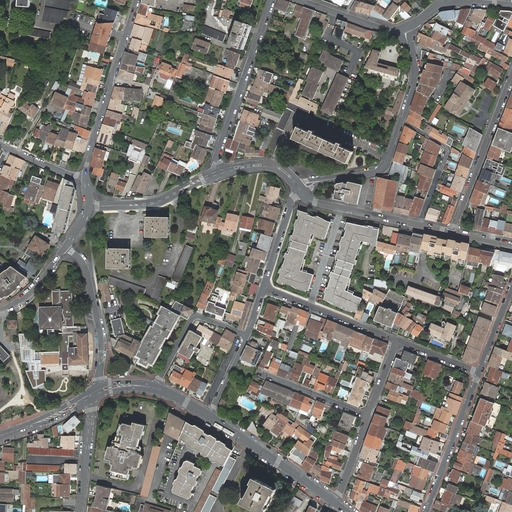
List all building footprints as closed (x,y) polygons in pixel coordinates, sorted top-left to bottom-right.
[(253,0),(239,0),(238,5),(250,9),(253,0)] [(284,0),(278,0),(275,9),(285,12),(289,2),(284,0)] [(388,21),(389,20),(388,19),(380,14),(375,11),(373,10),(375,7),(361,2),(356,1),(350,10),(357,12),(362,14),(363,12),(367,14),(366,15),(386,21),(388,21)] [(404,9),(407,13),(412,8),(405,2),(401,7),(404,9)] [(143,3),(141,3),(138,13),(135,22),(147,25),(148,20),(145,19),(146,16),(148,12),(149,5),(143,3)] [(388,19),(389,20),(399,7),(393,3),(387,11),(376,5),(375,7),(373,10),(375,11),(380,14),(388,19)] [(318,15),(319,12),(298,5),(294,15),(302,18),(295,35),(305,39),(314,13),(318,15)] [(100,24),(114,23),(118,10),(105,6),(100,24)] [(67,18),(68,12),(45,7),(43,21),(63,25),(64,18),(67,18)] [(223,10),(222,15),(229,18),(231,11),(224,8),(223,10)] [(405,20),(411,17),(407,13),(404,9),(399,14),(405,20)] [(457,21),(455,25),(457,26),(459,22),(464,25),(471,9),(460,10),(458,19),(458,20),(457,21)] [(465,26),(462,33),(467,36),(468,36),(471,29),(470,28),(472,23),(470,22),(470,21),(480,25),(487,10),(482,10),(474,9),(472,9),(468,20),(465,26)] [(454,11),(445,12),(446,20),(457,19),(456,22),(457,21),(458,20),(458,19),(460,10),(454,11)] [(159,29),(161,19),(150,16),(151,14),(151,13),(148,12),(146,16),(145,19),(148,20),(147,25),(159,29)] [(509,17),(500,12),(496,19),(495,21),(491,28),(491,29),(493,30),(498,22),(504,26),(509,17)] [(322,13),(318,23),(323,25),(325,21),(327,15),(324,14),(322,13)] [(495,21),(496,19),(489,15),(485,24),(491,28),(495,21)] [(99,23),(94,19),(93,23),(98,25),(96,31),(90,50),(104,54),(109,38),(110,35),(112,29),(114,23),(100,24),(99,23)] [(232,33),(228,44),(243,49),(251,25),(237,20),(234,29),(231,28),(229,32),(232,33)] [(323,25),(319,35),(321,36),(328,22),(325,21),(323,25)] [(470,28),(471,29),(472,30),(474,25),(477,27),(480,25),(470,21),(470,22),(472,23),(470,28)] [(371,40),(372,35),(373,31),(369,30),(367,29),(364,29),(348,23),(346,27),(346,29),(356,32),(355,35),(367,38),(371,40)] [(446,36),(448,37),(450,38),(451,37),(447,35),(449,31),(450,32),(453,33),(454,31),(452,30),(450,29),(446,27),(440,25),(439,25),(437,23),(433,30),(436,31),(443,34),(446,36)] [(130,49),(138,51),(141,42),(142,41),(142,39),(149,41),(150,39),(153,29),(146,26),(146,27),(134,24),(130,37),(133,38),(130,49)] [(346,29),(346,27),(336,24),(333,34),(343,37),(345,31),(346,29)] [(486,30),(483,35),(487,37),(489,32),(491,29),(491,28),(485,24),(484,29),(486,30)] [(203,25),(201,33),(223,42),(226,35),(203,25)] [(28,35),(50,39),(51,32),(29,28),(28,35)] [(471,29),(468,36),(472,38),(473,39),(477,32),(472,30),(471,29)] [(511,37),(511,32),(505,29),(503,33),(508,36),(511,37)] [(432,38),(436,40),(442,44),(441,45),(442,46),(448,37),(446,36),(443,34),(436,31),(432,38)] [(477,32),(473,39),(474,39),(475,40),(480,42),(483,44),(485,39),(487,37),(483,35),(477,32)] [(429,46),(432,48),(436,40),(432,38),(429,37),(427,36),(419,33),(418,36),(422,38),(419,44),(425,47),(426,45),(429,46)] [(503,33),(499,40),(504,43),(507,38),(509,39),(507,46),(504,53),(511,56),(511,39),(510,38),(508,36),(503,33)] [(211,44),(196,39),(193,47),(208,52),(211,44)] [(493,43),(485,39),(483,44),(489,48),(495,51),(499,53),(501,51),(495,48),(499,40),(497,39),(497,41),(494,40),(494,41),(493,43)] [(436,40),(432,48),(445,54),(446,51),(448,52),(449,51),(450,51),(451,50),(450,49),(449,50),(447,49),(445,48),(442,46),(441,45),(442,44),(436,40)] [(450,49),(451,50),(459,54),(467,58),(469,59),(476,62),(476,64),(478,66),(482,60),(477,57),(476,58),(472,55),(462,50),(450,44),(447,49),(449,50),(450,49)] [(489,48),(483,44),(480,49),(487,52),(489,48)] [(301,75),(313,48),(310,47),(307,54),(304,60),(298,74),(301,75)] [(495,51),(489,48),(487,52),(505,62),(507,57),(499,53),(495,51)] [(229,58),(226,67),(234,70),(235,66),(236,67),(241,54),(227,50),(225,56),(229,58)] [(374,50),(365,68),(398,77),(401,69),(378,63),(381,52),(374,50)] [(86,60),(100,62),(102,54),(88,51),(86,60)] [(126,51),(122,63),(125,64),(129,65),(130,64),(136,66),(136,64),(137,60),(134,59),(131,59),(133,54),(126,51)] [(330,54),(323,51),(319,60),(325,63),(324,65),(338,71),(343,60),(330,54)] [(138,60),(145,61),(146,54),(140,52),(138,60)] [(304,60),(307,54),(302,52),(299,58),(304,60)] [(182,62),(181,63),(186,64),(189,55),(188,55),(185,53),(182,62)] [(441,66),(444,66),(446,67),(447,62),(442,60),(437,58),(438,55),(430,53),(427,63),(428,63),(437,65),(441,66)] [(16,59),(8,58),(7,65),(14,67),(16,59)] [(170,76),(175,78),(176,75),(179,70),(176,69),(173,68),(172,65),(163,62),(162,64),(160,65),(161,66),(159,72),(162,73),(170,76)] [(498,77),(503,69),(490,62),(487,68),(488,69),(487,70),(498,77)] [(143,71),(145,67),(137,66),(136,66),(130,64),(129,65),(125,64),(122,63),(120,70),(133,73),(135,74),(136,69),(141,71),(143,71)] [(176,75),(181,77),(185,67),(191,69),(191,66),(186,64),(181,63),(181,64),(179,70),(176,75)] [(417,90),(417,91),(428,97),(429,98),(432,93),(436,88),(440,81),(444,66),(441,66),(437,65),(428,63),(426,70),(424,69),(424,72),(424,73),(424,74),(424,75),(424,76),(423,76),(421,80),(420,84),(417,90)] [(466,63),(463,67),(471,71),(471,70),(474,66),(466,63)] [(82,86),(87,66),(84,65),(79,81),(78,80),(77,84),(82,86)] [(231,79),(234,70),(226,67),(222,65),(220,65),(218,65),(217,66),(217,67),(215,73),(217,74),(231,79)] [(87,66),(82,86),(81,90),(85,91),(87,83),(99,86),(103,70),(87,66)] [(323,71),(312,66),(306,80),(307,81),(317,85),(323,71)] [(457,73),(464,78),(466,79),(468,75),(471,71),(463,67),(461,66),(459,70),(457,73)] [(147,77),(153,79),(156,69),(153,68),(151,74),(148,73),(147,77)] [(274,74),(260,69),(257,79),(267,83),(270,84),(271,84),(274,74)] [(120,70),(118,77),(126,79),(133,81),(135,74),(133,73),(120,70)] [(497,83),(500,79),(488,71),(486,74),(490,76),(489,78),(484,85),(492,91),(497,83)] [(349,78),(338,73),(330,91),(332,92),(323,111),(332,115),(349,78)] [(457,73),(452,81),(457,84),(456,86),(458,87),(454,93),(445,108),(459,116),(464,108),(465,107),(466,105),(467,104),(468,103),(469,101),(475,90),(473,89),(471,88),(468,86),(462,82),(464,78),(457,73)] [(181,77),(176,75),(175,78),(171,91),(177,93),(178,89),(177,89),(178,85),(181,86),(182,81),(180,80),(181,77)] [(231,86),(234,88),(236,88),(237,84),(236,83),(230,81),(214,76),(210,87),(211,88),(223,92),(226,93),(229,84),(231,86)] [(267,83),(257,79),(254,87),(252,93),(262,97),(264,92),(264,91),(267,83)] [(317,85),(307,81),(302,94),(313,99),(318,86),(317,85)] [(71,82),(69,87),(69,88),(73,89),(75,90),(80,92),(81,90),(82,86),(77,84),(71,82)] [(86,91),(89,92),(89,91),(97,93),(99,86),(87,83),(85,91),(86,91)] [(271,84),(270,84),(267,83),(264,91),(264,92),(271,94),(273,88),(277,89),(278,86),(277,86),(274,85),(273,85),(272,84),(271,84)] [(73,89),(69,88),(61,84),(57,92),(69,97),(71,94),(73,89)] [(294,100),(300,88),(296,86),(295,88),(293,91),(289,101),(312,112),(316,105),(300,98),(298,102),(294,100)] [(115,87),(111,98),(117,100),(122,100),(124,100),(125,88),(115,87)] [(125,88),(124,100),(135,101),(135,96),(131,95),(132,88),(125,88)] [(135,96),(135,101),(141,102),(142,89),(132,88),(131,95),(135,96)] [(219,105),(223,92),(211,88),(206,99),(213,102),(212,103),(215,104),(219,105)] [(282,104),(287,106),(289,101),(293,91),(289,90),(287,93),(287,94),(284,93),(281,99),(280,98),(278,102),(282,104)] [(393,114),(398,116),(406,92),(401,90),(394,108),(392,113),(393,114)] [(89,92),(87,98),(95,100),(97,93),(89,91),(89,92)] [(332,92),(330,91),(321,110),(323,111),(332,92)] [(414,101),(410,110),(421,116),(426,101),(428,101),(429,98),(428,97),(417,91),(414,101)] [(58,106),(64,108),(68,100),(68,99),(69,98),(57,92),(52,103),(58,106)] [(247,102),(258,106),(261,97),(250,93),(247,102)] [(86,97),(86,99),(84,98),(73,95),(71,94),(69,97),(69,98),(68,99),(68,100),(77,103),(93,108),(95,100),(87,98),(86,97)] [(152,105),(161,108),(164,98),(156,95),(152,105)] [(2,108),(1,110),(7,113),(8,112),(9,110),(12,105),(13,106),(15,102),(13,101),(12,100),(13,98),(9,96),(8,98),(7,98),(5,102),(2,108)] [(111,98),(108,110),(118,113),(121,114),(122,111),(119,110),(121,103),(122,100),(117,100),(111,98)] [(19,108),(26,113),(31,107),(28,104),(29,102),(26,100),(19,108)] [(77,103),(68,100),(64,108),(69,110),(75,112),(77,107),(83,109),(82,114),(90,116),(93,108),(77,103)] [(274,150),(275,151),(293,111),(324,125),(327,119),(316,114),(312,112),(289,101),(287,106),(283,115),(280,122),(275,133),(268,148),(269,148),(274,150)] [(31,107),(26,113),(33,119),(39,109),(33,104),(31,107)] [(219,108),(207,104),(203,113),(205,114),(217,118),(218,118),(220,113),(218,112),(219,108)] [(439,104),(429,120),(432,122),(433,120),(434,119),(435,117),(439,110),(442,106),(439,104)] [(392,113),(394,108),(388,106),(384,119),(390,121),(393,114),(392,113)] [(272,132),(275,133),(280,122),(283,115),(264,108),(261,115),(271,119),(276,120),(275,122),(272,131),(272,132)] [(511,109),(506,108),(503,117),(511,120),(511,109)] [(244,109),(240,121),(255,126),(256,124),(255,124),(256,119),(258,120),(259,115),(244,109)] [(7,113),(1,110),(0,111),(0,118),(4,121),(3,124),(1,130),(0,131),(0,133),(4,135),(9,123),(12,115),(12,114),(11,113),(9,112),(8,112),(7,113)] [(108,110),(106,116),(117,119),(118,115),(122,116),(127,117),(127,115),(125,115),(121,114),(118,113),(108,110)] [(410,110),(409,115),(417,119),(418,118),(421,120),(423,117),(421,116),(410,110)] [(88,124),(90,116),(82,114),(80,121),(77,120),(75,125),(77,126),(78,126),(79,127),(79,125),(87,128),(88,124)] [(217,118),(205,114),(204,116),(206,116),(204,123),(202,122),(202,124),(199,131),(211,135),(214,128),(217,118)] [(409,115),(407,121),(417,127),(421,120),(418,118),(417,119),(409,115)] [(106,116),(104,124),(114,127),(116,123),(119,124),(120,124),(121,120),(117,119),(106,116)] [(511,120),(503,117),(499,128),(511,132),(511,131),(509,130),(511,122),(511,120)] [(245,144),(250,145),(252,140),(251,140),(253,136),(256,133),(256,128),(255,128),(255,126),(240,121),(235,134),(234,140),(240,142),(245,144)] [(38,137),(46,141),(49,133),(50,133),(50,132),(52,130),(54,126),(55,124),(53,123),(51,126),(48,125),(47,127),(44,125),(41,131),(39,130),(37,129),(34,135),(38,137)] [(104,124),(98,141),(109,144),(113,132),(114,127),(104,124)] [(428,124),(424,131),(429,134),(433,128),(428,124)] [(91,131),(79,127),(78,126),(77,126),(76,127),(77,128),(76,131),(77,131),(80,132),(79,134),(78,137),(88,140),(91,131)] [(416,132),(405,126),(402,136),(399,143),(407,145),(408,142),(410,143),(411,138),(414,138),(416,132)] [(70,130),(62,127),(62,128),(61,130),(60,133),(59,137),(55,145),(65,148),(70,131),(70,130)] [(299,127),(294,137),(293,139),(300,142),(307,145),(309,146),(312,147),(313,147),(329,155),(332,156),(334,157),(343,161),(348,164),(349,162),(353,151),(341,146),(342,144),(339,143),(338,145),(314,134),(315,132),(312,130),(311,132),(299,127)] [(440,131),(433,128),(429,134),(434,137),(446,144),(449,137),(443,134),(442,135),(439,133),(440,131)] [(511,145),(511,132),(499,128),(496,134),(495,138),(498,143),(511,148),(511,145)] [(190,148),(194,150),(196,145),(198,145),(199,146),(207,149),(212,135),(211,135),(199,131),(195,129),(193,134),(195,135),(190,148)] [(46,141),(55,145),(59,137),(60,133),(52,130),(50,132),(50,133),(49,133),(46,141)] [(84,153),(88,140),(78,137),(79,134),(76,133),(72,132),(70,131),(65,148),(64,153),(66,153),(67,148),(73,150),(84,153)] [(267,151),(268,148),(275,133),(272,132),(268,131),(260,149),(264,150),(267,151)] [(477,148),(482,138),(470,133),(468,138),(467,139),(465,143),(477,148)] [(234,161),(237,152),(237,151),(239,145),(240,142),(234,140),(230,138),(229,138),(225,148),(226,148),(234,151),(233,153),(230,161),(234,161)] [(502,149),(509,152),(511,148),(498,143),(495,138),(492,145),(502,149)] [(146,151),(149,146),(134,140),(133,145),(134,146),(140,148),(144,150),(146,151)] [(437,156),(441,147),(430,140),(425,151),(437,156)] [(265,154),(266,153),(267,151),(264,150),(260,150),(255,150),(255,149),(252,147),(249,147),(250,145),(245,144),(240,142),(239,145),(243,146),(244,147),(245,147),(245,153),(245,155),(245,156),(260,156),(264,155),(264,154),(265,154)] [(104,160),(107,151),(108,148),(97,144),(96,148),(93,157),(104,160)] [(203,161),(207,149),(199,146),(198,145),(196,145),(194,150),(191,157),(195,158),(203,161)] [(243,146),(239,145),(237,151),(245,153),(245,147),(244,147),(243,146)] [(492,145),(488,156),(498,160),(502,149),(492,145)] [(476,152),(466,147),(462,153),(463,154),(473,160),(476,152)] [(406,155),(397,151),(395,157),(393,161),(403,165),(406,155)] [(433,166),(437,156),(425,151),(421,161),(433,166)] [(20,170),(24,161),(10,154),(5,165),(11,167),(20,170)] [(160,167),(168,170),(172,162),(172,161),(173,159),(174,157),(166,154),(164,158),(161,157),(158,165),(161,166),(160,167)] [(470,168),(473,160),(463,154),(461,161),(460,162),(460,163),(459,164),(461,165),(470,168)] [(93,157),(90,166),(95,167),(93,173),(101,176),(100,180),(104,181),(107,171),(103,170),(103,169),(102,169),(104,160),(93,157)] [(506,166),(487,158),(483,169),(492,172),(502,176),(506,166)] [(177,165),(177,164),(186,168),(187,164),(180,161),(179,162),(173,159),(172,161),(172,162),(177,165)] [(403,165),(393,161),(390,173),(389,174),(400,176),(399,181),(399,183),(403,184),(408,167),(405,165),(403,165)] [(174,172),(182,176),(186,168),(177,164),(177,165),(172,162),(168,170),(174,173),(174,172)] [(423,175),(433,178),(436,170),(421,164),(418,173),(423,175)] [(466,178),(470,168),(461,165),(459,164),(457,164),(456,166),(454,173),(466,178)] [(11,167),(5,165),(1,175),(8,177),(11,167)] [(17,181),(20,170),(11,167),(8,177),(12,179),(17,181)] [(483,169),(480,177),(490,181),(490,179),(492,180),(494,176),(490,175),(492,172),(483,169)] [(461,192),(466,178),(454,173),(451,173),(444,170),(442,174),(449,177),(446,186),(457,191),(461,192)] [(108,185),(116,188),(120,177),(121,173),(113,171),(111,177),(110,179),(109,183),(108,185)] [(143,193),(149,180),(151,175),(145,172),(143,177),(139,175),(133,188),(143,193)] [(394,212),(396,200),(398,190),(398,188),(399,186),(399,183),(399,181),(388,179),(389,174),(376,177),(371,207),(394,212)] [(12,179),(8,177),(1,175),(0,176),(0,189),(6,192),(12,179)] [(419,189),(428,191),(431,182),(433,178),(423,175),(422,179),(421,179),(420,183),(418,187),(418,189),(419,189)] [(120,177),(116,188),(124,190),(129,178),(125,177),(124,179),(120,177)] [(57,214),(53,231),(65,233),(69,227),(76,217),(77,210),(77,192),(76,189),(74,189),(70,188),(71,185),(72,182),(65,179),(59,206),(57,214)] [(60,184),(48,180),(42,197),(54,201),(60,184)] [(478,180),(475,189),(484,192),(484,193),(486,189),(488,190),(490,185),(478,180)] [(344,201),(358,204),(362,185),(348,182),(344,182),(337,184),(334,199),(344,201)] [(455,197),(457,191),(446,186),(445,186),(439,183),(438,186),(441,187),(439,191),(443,192),(449,195),(448,197),(449,197),(454,199),(455,197)] [(267,198),(259,196),(259,200),(264,201),(272,204),(274,197),(277,198),(280,189),(273,186),(273,185),(270,184),(269,185),(272,186),(269,195),(267,195),(267,198)] [(31,200),(35,202),(37,197),(39,189),(30,185),(25,198),(31,200)] [(3,209),(9,211),(9,208),(10,207),(14,196),(9,195),(6,193),(7,192),(6,192),(0,189),(0,201),(4,203),(4,205),(5,205),(4,206),(3,209)] [(485,196),(487,193),(484,193),(484,192),(475,189),(472,197),(470,203),(472,203),(479,204),(479,205),(481,200),(483,195),(485,196)] [(485,196),(483,195),(481,200),(479,205),(482,205),(484,205),(488,194),(487,193),(485,196)] [(408,215),(415,217),(419,215),(420,211),(424,200),(415,197),(414,201),(413,203),(408,215)] [(455,207),(457,201),(454,199),(449,197),(448,201),(446,205),(449,206),(443,222),(447,223),(449,222),(455,207)] [(394,212),(401,213),(404,202),(396,200),(394,212)] [(401,213),(408,215),(413,203),(411,202),(406,201),(406,202),(404,202),(401,213)] [(51,212),(57,214),(59,206),(53,204),(51,212)] [(269,208),(267,215),(267,217),(276,220),(280,209),(268,205),(267,207),(269,208)] [(206,207),(202,220),(208,221),(207,224),(209,225),(212,226),(214,226),(214,223),(218,223),(218,221),(216,220),(218,211),(214,210),(211,209),(212,208),(206,207)] [(425,219),(437,221),(440,212),(440,211),(429,208),(425,219)] [(473,229),(481,231),(484,218),(485,210),(478,208),(476,216),(473,229)] [(295,230),(293,235),(291,240),(293,241),(292,243),(291,247),(289,252),(289,254),(287,254),(286,258),(284,263),(282,269),(281,274),(278,281),(283,283),(292,285),(297,287),(302,288),(306,290),(309,291),(314,275),(307,272),(302,271),(302,273),(298,271),(299,268),(300,266),(302,266),(304,259),(308,245),(310,238),(311,238),(309,237),(310,235),(309,235),(311,232),(315,233),(314,235),(319,236),(323,238),(325,238),(331,222),(327,221),(324,220),(317,218),(307,215),(305,214),(300,212),(299,216),(298,220),(297,224),(295,230)] [(46,213),(43,223),(49,225),(52,215),(46,213)] [(221,222),(218,229),(234,232),(234,231),(236,231),(239,216),(228,213),(226,223),(221,222)] [(243,216),(240,227),(251,230),(254,219),(243,216)] [(159,217),(155,217),(147,217),(147,237),(155,237),(169,237),(169,218),(159,217)] [(222,218),(217,217),(216,220),(218,221),(218,223),(214,223),(214,226),(219,227),(221,222),(222,218)] [(481,231),(488,232),(491,220),(484,218),(481,231)] [(275,223),(261,219),(259,228),(266,231),(265,234),(266,235),(273,237),(275,233),(272,232),(275,223)] [(488,232),(495,234),(498,221),(491,220),(488,232)] [(495,234),(503,236),(505,223),(498,221),(495,234)] [(378,241),(379,229),(374,228),(368,227),(362,226),(349,223),(346,230),(346,232),(347,233),(346,236),(345,235),(344,237),(343,241),(341,246),(340,249),(340,251),(339,254),(337,254),(336,259),(337,259),(339,260),(338,261),(336,266),(335,271),(334,273),(333,272),(331,277),(330,283),(331,283),(330,286),(329,285),(328,288),(326,293),(325,296),(324,299),(327,300),(333,303),(338,305),(343,307),(347,308),(352,311),(356,312),(358,308),(362,299),(353,295),(353,294),(348,292),(345,291),(347,285),(350,278),(354,264),(356,260),(357,254),(359,251),(361,244),(362,241),(364,242),(370,243),(372,243),(377,244),(378,241)] [(511,224),(505,223),(503,236),(510,237),(511,228),(511,224)] [(190,224),(187,230),(196,233),(198,227),(190,224)] [(424,235),(413,232),(409,250),(420,252),(424,235)] [(183,243),(186,244),(187,240),(193,242),(195,235),(187,233),(183,243)] [(412,236),(399,233),(396,246),(396,249),(409,252),(409,250),(412,236)] [(273,237),(266,235),(261,250),(268,252),(273,237)] [(428,236),(424,235),(421,249),(425,250),(429,251),(428,252),(434,253),(442,255),(442,254),(446,255),(450,256),(453,256),(452,260),(458,261),(458,260),(466,262),(469,245),(462,243),(456,242),(456,241),(449,239),(448,241),(438,239),(438,238),(432,237),(428,236)] [(38,263),(50,244),(37,236),(26,253),(33,258),(28,266),(20,261),(16,268),(26,276),(32,280),(35,277),(33,275),(40,264),(38,263)] [(396,246),(378,241),(377,244),(377,246),(376,250),(379,251),(379,253),(380,253),(380,251),(394,255),(396,249),(396,246)] [(172,280),(179,283),(193,248),(186,245),(172,280)] [(239,250),(238,254),(245,255),(247,247),(244,246),(243,249),(242,251),(239,250)] [(480,262),(482,250),(470,247),(467,260),(473,262),(473,261),(476,262),(476,264),(477,264),(477,266),(479,266),(480,262)] [(120,249),(117,249),(108,248),(108,268),(116,268),(130,268),(131,249),(120,249)] [(490,252),(482,250),(480,262),(490,265),(491,263),(495,253),(496,249),(491,248),(490,251),(490,252)] [(498,250),(496,249),(495,253),(491,263),(493,263),(494,261),(499,262),(499,260),(502,261),(502,263),(505,263),(505,262),(511,263),(511,265),(511,264),(511,252),(500,250),(498,250)] [(250,256),(259,259),(260,259),(265,261),(267,261),(268,257),(251,251),(250,256)] [(229,254),(227,260),(233,262),(234,262),(235,256),(229,254)] [(247,258),(245,257),(245,258),(245,260),(249,262),(246,271),(248,272),(251,272),(256,274),(259,263),(258,262),(259,259),(250,256),(248,256),(247,258)] [(20,282),(26,276),(13,266),(8,271),(7,270),(0,276),(0,293),(2,292),(4,296),(6,295),(8,295),(20,285),(21,283),(20,282)] [(248,272),(246,271),(241,269),(233,292),(230,299),(234,300),(236,293),(241,294),(248,272)] [(233,292),(241,269),(239,269),(232,291),(233,292)] [(254,284),(257,276),(251,274),(248,282),(252,283),(254,284)] [(492,284),(483,282),(482,284),(487,285),(490,286),(491,286),(494,287),(504,289),(506,285),(505,285),(505,283),(505,282),(503,281),(503,280),(504,276),(494,274),(493,278),(492,284)] [(158,301),(166,278),(159,275),(150,299),(158,301)] [(109,276),(107,281),(108,284),(113,286),(126,290),(143,296),(146,289),(109,276)] [(107,281),(98,283),(102,302),(112,300),(108,284),(107,281)] [(214,284),(208,281),(200,298),(196,306),(204,309),(207,301),(206,300),(214,284)] [(258,285),(254,284),(252,283),(249,293),(255,295),(258,285)] [(375,286),(374,285),(374,286),(371,292),(368,290),(369,285),(365,284),(364,288),(363,295),(370,299),(373,293),(375,289),(373,289),(375,286)] [(459,292),(467,295),(468,295),(472,297),(473,293),(469,292),(470,288),(461,285),(459,292)] [(378,286),(375,286),(373,289),(375,289),(373,293),(370,299),(382,304),(386,295),(376,290),(378,286)] [(434,304),(437,297),(437,296),(424,291),(420,289),(409,286),(406,293),(434,304)] [(490,286),(489,290),(490,290),(493,291),(502,295),(504,289),(494,287),(491,286),(490,286)] [(405,297),(389,289),(386,295),(402,304),(403,300),(405,297)] [(73,290),(53,291),(53,306),(40,307),(41,329),(49,329),(49,334),(55,333),(55,329),(63,329),(63,327),(66,327),(74,326),(73,290)] [(494,303),(498,304),(502,295),(493,291),(490,290),(486,300),(494,303)] [(437,296),(437,297),(445,300),(458,305),(459,302),(460,303),(460,301),(460,300),(460,298),(444,292),(443,294),(441,294),(438,293),(437,296)] [(219,296),(212,293),(206,311),(223,317),(226,310),(215,306),(219,296)] [(445,300),(437,297),(434,304),(440,306),(442,301),(443,301),(444,301),(445,300)] [(240,322),(238,329),(244,331),(253,302),(247,300),(245,304),(242,317),(241,318),(240,322)] [(231,314),(242,317),(245,304),(235,301),(231,314)] [(410,308),(412,304),(408,302),(405,308),(404,310),(403,310),(400,308),(398,313),(394,323),(400,326),(405,316),(404,315),(406,311),(408,312),(410,308)] [(485,302),(482,312),(494,316),(497,309),(498,307),(493,305),(485,302)] [(265,317),(273,320),(278,307),(269,304),(265,317)] [(177,313),(163,306),(159,314),(160,315),(156,322),(154,327),(152,326),(143,342),(137,356),(141,358),(150,363),(153,365),(162,349),(161,348),(167,337),(170,330),(172,331),(181,315),(177,313)] [(193,311),(193,310),(185,306),(183,310),(180,308),(177,313),(181,315),(188,319),(190,316),(193,311)] [(288,308),(282,306),(280,311),(286,313),(290,315),(288,322),(295,325),(300,309),(293,306),(293,308),(292,309),(290,309),(288,308)] [(392,327),(394,323),(398,313),(394,311),(392,310),(393,309),(389,308),(389,309),(381,306),(375,320),(386,324),(392,327)] [(411,314),(414,310),(410,308),(408,312),(406,311),(404,315),(405,316),(400,326),(406,329),(412,320),(409,318),(407,317),(409,313),(411,314)] [(300,309),(295,325),(292,333),(290,339),(288,345),(287,348),(287,349),(290,350),(299,326),(297,325),(298,320),(301,321),(299,324),(304,326),(309,313),(300,309)] [(365,311),(360,309),(356,318),(358,319),(361,320),(364,314),(364,312),(365,311)] [(420,319),(423,315),(419,313),(417,317),(414,315),(412,320),(406,329),(412,333),(417,324),(419,325),(422,321),(420,320),(420,319)] [(312,314),(310,319),(320,322),(322,318),(312,314)] [(426,317),(423,315),(420,319),(420,320),(422,321),(419,325),(417,324),(412,333),(418,336),(420,332),(423,328),(422,327),(423,325),(422,324),(424,321),(426,317)] [(492,321),(480,316),(476,326),(488,331),(492,321)] [(115,318),(111,319),(115,336),(114,338),(110,336),(112,347),(136,358),(137,356),(143,342),(125,334),(121,319),(115,320),(115,318)] [(320,322),(310,319),(305,334),(310,336),(311,334),(318,337),(319,335),(325,319),(322,318),(320,322)] [(279,319),(277,326),(288,331),(289,327),(284,325),(285,322),(279,319)] [(319,335),(332,340),(333,336),(338,324),(334,322),(333,325),(331,324),(332,322),(325,319),(319,335)] [(511,321),(506,320),(501,333),(511,336),(511,321)] [(426,326),(424,325),(423,328),(425,329),(425,330),(424,331),(424,332),(424,333),(425,334),(426,335),(427,335),(428,335),(429,335),(430,334),(430,333),(431,333),(446,340),(450,342),(457,326),(448,322),(447,324),(446,323),(446,322),(445,322),(445,321),(444,321),(443,321),(443,322),(442,322),(442,323),(442,324),(443,324),(443,325),(443,326),(438,323),(437,325),(432,323),(430,328),(429,328),(429,327),(426,325),(426,326)] [(190,330),(191,330),(202,336),(203,332),(201,331),(203,327),(200,325),(194,322),(190,330)] [(265,326),(260,324),(258,330),(275,337),(276,333),(272,332),(273,330),(265,326)] [(344,327),(338,324),(333,336),(344,340),(342,344),(348,347),(349,344),(352,338),(355,331),(351,329),(344,327)] [(76,355),(76,351),(76,347),(79,347),(78,333),(82,333),(82,326),(74,326),(66,327),(63,327),(63,329),(64,333),(61,333),(61,352),(42,352),(42,356),(70,355),(76,355)] [(487,333),(488,331),(476,326),(472,336),(485,341),(486,337),(487,333)] [(203,332),(202,336),(203,336),(205,338),(210,341),(212,342),(217,334),(216,334),(210,330),(207,329),(203,327),(201,331),(203,332)] [(222,337),(232,343),(235,337),(237,335),(226,329),(222,337)] [(185,341),(179,352),(188,357),(191,358),(195,351),(198,352),(200,349),(197,347),(199,343),(203,336),(202,336),(191,330),(189,334),(185,341)] [(364,345),(368,336),(364,334),(363,334),(362,335),(359,334),(359,333),(358,332),(355,331),(352,338),(349,344),(363,349),(363,348),(364,345)] [(42,370),(42,366),(41,356),(42,356),(42,352),(36,353),(36,333),(20,334),(24,361),(32,360),(32,370),(28,371),(34,388),(48,383),(47,370),(42,370)] [(89,365),(88,333),(82,333),(78,333),(79,347),(76,347),(76,351),(76,355),(70,355),(70,365),(89,365)] [(217,334),(212,342),(218,345),(222,337),(217,334)] [(372,337),(368,336),(364,345),(363,348),(363,349),(370,352),(372,346),(375,339),(374,338),(374,339),(371,338),(372,337)] [(481,350),(485,341),(472,336),(469,345),(481,350)] [(222,337),(218,345),(228,350),(232,343),(222,337)] [(280,342),(272,339),(269,345),(278,349),(280,342)] [(388,344),(375,339),(372,346),(370,352),(369,353),(374,355),(372,358),(382,361),(389,345),(388,344)] [(249,342),(241,359),(252,364),(256,366),(262,352),(258,350),(255,349),(258,343),(253,341),(252,342),(251,343),(249,342)] [(0,345),(0,344),(0,357),(0,358),(4,362),(11,356),(7,352),(4,348),(0,345)] [(463,360),(471,363),(477,361),(481,350),(469,345),(463,360)] [(511,351),(495,346),(492,353),(503,357),(511,360),(511,351)] [(272,353),(267,350),(264,356),(259,367),(263,369),(265,365),(267,366),(273,353),(272,353)] [(298,353),(291,350),(289,357),(296,360),(298,353)] [(405,351),(402,360),(408,362),(411,364),(414,365),(417,355),(405,351)] [(492,355),(488,365),(498,369),(502,359),(503,357),(492,353),(492,355)] [(63,366),(70,365),(70,355),(42,356),(41,356),(42,366),(60,365),(63,365),(63,366)] [(268,371),(277,374),(280,364),(278,363),(275,362),(276,359),(277,358),(274,357),(273,358),(268,371)] [(306,362),(306,363),(303,370),(312,374),(313,374),(315,366),(309,364),(311,358),(308,357),(306,362)] [(150,363),(141,358),(139,362),(148,366),(150,363)] [(224,358),(217,373),(211,387),(208,393),(203,402),(204,402),(208,405),(210,403),(214,396),(211,394),(212,391),(215,392),(216,390),(228,366),(230,361),(227,359),(224,358)] [(402,360),(397,358),(393,367),(404,371),(405,372),(406,372),(408,367),(410,368),(411,364),(408,362),(402,360)] [(435,362),(430,360),(430,362),(429,364),(425,373),(425,374),(424,376),(426,377),(427,375),(430,376),(435,362)] [(285,362),(283,361),(278,374),(286,378),(290,368),(288,368),(289,367),(284,365),(285,362)] [(290,377),(299,380),(304,367),(306,363),(306,362),(304,362),(304,361),(301,367),(294,364),(290,377)] [(440,364),(435,362),(430,376),(432,377),(432,379),(434,380),(435,378),(435,377),(439,368),(439,366),(440,364)] [(176,379),(180,381),(181,379),(186,370),(187,369),(183,367),(179,374),(174,371),(170,378),(175,381),(176,379)] [(392,371),(388,382),(401,387),(402,387),(405,388),(409,390),(412,391),(413,390),(413,387),(403,383),(404,379),(402,379),(403,377),(404,377),(405,377),(416,381),(418,376),(406,372),(405,372),(404,371),(393,367),(392,371)] [(486,380),(497,384),(498,381),(500,376),(507,379),(509,374),(502,372),(491,367),(487,377),(486,380)] [(180,381),(179,383),(188,388),(194,378),(194,377),(196,373),(194,372),(193,374),(191,373),(191,372),(188,370),(186,370),(181,379),(180,381)] [(361,378),(371,382),(374,375),(362,371),(362,372),(361,372),(359,376),(358,376),(359,375),(358,374),(355,373),(354,376),(357,377),(361,378)] [(338,380),(341,373),(338,372),(335,379),(329,377),(324,389),(333,393),(337,384),(338,380)] [(319,387),(324,389),(329,377),(320,373),(314,389),(318,391),(319,387)] [(361,378),(357,377),(355,382),(354,382),(352,386),(353,387),(352,390),(362,394),(363,394),(365,388),(367,389),(368,386),(367,385),(369,382),(361,378)] [(194,378),(188,388),(197,393),(202,383),(201,382),(200,382),(200,381),(200,380),(197,379),(197,380),(194,378)] [(454,379),(450,390),(459,394),(463,383),(459,381),(460,380),(455,378),(454,379)] [(260,385),(252,381),(248,388),(252,390),(251,393),(258,397),(261,392),(262,390),(259,388),(260,385)] [(388,382),(386,388),(391,390),(399,393),(401,387),(388,382)] [(486,382),(481,394),(494,400),(494,399),(495,400),(497,396),(496,396),(499,388),(486,382)] [(202,383),(197,393),(201,395),(206,385),(202,383)] [(273,386),(265,383),(263,387),(262,390),(261,392),(281,400),(285,389),(273,384),(273,386)] [(285,389),(281,400),(275,398),(274,401),(284,405),(285,403),(291,391),(285,389)] [(362,394),(352,390),(351,393),(350,393),(349,396),(349,398),(347,403),(359,407),(360,406),(362,402),(360,402),(363,394),(362,394)] [(399,393),(391,390),(388,398),(400,403),(402,399),(407,400),(408,396),(407,396),(403,394),(400,393),(399,393)] [(412,391),(410,397),(417,400),(419,400),(420,401),(422,396),(423,394),(412,390),(412,391)] [(295,392),(291,391),(285,403),(290,405),(290,406),(300,410),(300,409),(305,397),(295,392)] [(456,414),(463,398),(451,393),(447,403),(445,402),(443,407),(442,407),(442,409),(453,413),(456,414)] [(310,398),(305,397),(300,409),(300,410),(299,414),(298,415),(300,416),(302,413),(303,410),(308,412),(309,413),(311,409),(312,405),(314,400),(310,398)] [(472,421),(483,425),(492,429),(496,418),(491,416),(492,414),(497,415),(501,405),(481,398),(472,421)] [(313,412),(310,420),(313,421),(315,416),(320,418),(325,404),(317,401),(313,412)] [(271,410),(263,406),(259,410),(263,413),(264,411),(271,415),(266,422),(265,422),(264,423),(264,424),(263,425),(271,430),(280,419),(276,416),(272,413),(273,412),(271,410)] [(300,410),(290,406),(289,408),(297,411),(296,413),(299,414),(300,410)] [(375,415),(373,423),(384,427),(387,419),(390,411),(379,407),(377,410),(375,415)] [(448,425),(453,413),(442,409),(440,408),(438,414),(436,413),(433,419),(435,420),(448,425)] [(290,419),(279,412),(276,416),(280,419),(287,424),(282,431),(284,432),(286,429),(294,434),(294,433),(299,426),(295,423),(290,419)] [(356,416),(344,412),(338,425),(350,430),(352,425),(356,416)] [(175,416),(171,413),(167,422),(165,430),(165,432),(170,435),(179,440),(180,438),(181,437),(181,436),(185,426),(187,422),(175,416)] [(419,424),(422,415),(419,414),(417,413),(416,414),(413,422),(416,423),(419,424)] [(300,416),(298,415),(298,416),(297,418),(305,424),(306,419),(300,417),(300,416)] [(64,425),(70,432),(81,421),(78,418),(76,416),(73,417),(64,425)] [(297,418),(295,423),(299,426),(294,433),(294,434),(293,434),(293,435),(294,436),(294,435),(296,434),(301,438),(306,431),(308,426),(305,424),(297,418)] [(280,419),(271,430),(279,436),(282,431),(287,424),(280,419)] [(448,425),(435,420),(432,428),(438,431),(441,432),(445,433),(448,425)] [(258,436),(259,434),(253,421),(247,429),(258,436)] [(412,423),(406,421),(403,428),(409,430),(412,423)] [(467,432),(468,433),(478,437),(483,425),(472,421),(471,421),(467,432)] [(112,475),(129,479),(130,473),(129,473),(131,464),(140,467),(143,454),(141,454),(142,448),(139,447),(141,438),(143,438),(146,425),(134,422),(133,425),(124,423),(121,433),(118,442),(116,442),(115,447),(112,446),(111,450),(119,452),(118,457),(113,455),(112,459),(116,460),(112,475)] [(225,464),(229,456),(233,450),(229,448),(227,446),(194,426),(193,427),(187,422),(185,426),(181,436),(181,437),(187,441),(187,442),(217,461),(221,463),(225,464)] [(383,439),(387,428),(384,427),(373,423),(368,434),(383,439)] [(311,425),(308,425),(308,426),(306,431),(312,435),(314,432),(315,430),(312,427),(311,425)] [(435,439),(438,431),(432,428),(429,427),(428,431),(415,426),(412,425),(410,431),(426,437),(426,436),(435,439)] [(344,449),(349,436),(336,430),(332,440),(333,440),(336,441),(334,446),(337,447),(344,449)] [(306,431),(301,438),(299,441),(295,445),(291,451),(293,453),(295,452),(306,460),(307,457),(308,457),(310,454),(310,451),(310,450),(311,446),(317,438),(315,437),(312,435),(306,431)] [(498,445),(499,442),(503,433),(497,431),(493,443),(494,443),(498,445)] [(468,433),(465,441),(475,445),(476,444),(474,443),(475,441),(478,443),(480,437),(478,437),(468,433)] [(27,447),(28,447),(48,448),(48,438),(44,438),(44,434),(38,435),(38,439),(35,439),(35,443),(28,443),(27,447)] [(379,450),(383,439),(368,434),(364,445),(377,450),(379,450)] [(74,449),(75,436),(62,436),(61,448),(64,448),(74,449)] [(441,443),(424,437),(420,448),(430,452),(437,454),(441,443)] [(475,445),(465,441),(464,441),(462,444),(463,445),(462,449),(476,455),(479,447),(476,446),(475,445)] [(505,446),(505,445),(504,445),(504,443),(499,442),(498,445),(497,448),(496,451),(499,452),(510,457),(511,455),(511,453),(502,449),(503,446),(505,446)] [(347,455),(349,451),(344,449),(337,447),(334,446),(333,445),(332,445),(330,444),(327,443),(326,446),(324,456),(329,457),(333,459),(338,461),(339,458),(334,456),(334,457),(330,455),(332,449),(336,451),(347,455)] [(141,494),(148,495),(153,476),(160,452),(161,447),(154,445),(141,494)] [(374,466),(378,467),(379,463),(376,462),(380,451),(379,450),(377,450),(364,445),(362,450),(360,457),(358,461),(364,463),(372,466),(374,466)] [(302,466),(310,472),(311,470),(315,464),(318,459),(319,455),(313,452),(314,446),(311,446),(310,450),(310,451),(310,454),(308,457),(307,457),(306,460),(302,466)] [(427,459),(430,452),(420,448),(415,446),(413,446),(411,451),(408,450),(407,451),(408,452),(417,455),(420,456),(421,456),(427,459)] [(74,456),(74,449),(64,448),(61,448),(53,448),(48,448),(28,447),(28,454),(74,456)] [(0,466),(0,470),(4,470),(5,461),(14,462),(14,452),(15,448),(3,448),(3,459),(4,459),(4,461),(0,461),(0,466)] [(462,449),(459,457),(461,458),(473,463),(476,455),(462,449)] [(222,471),(212,490),(219,493),(236,460),(229,456),(225,464),(225,465),(222,471)] [(427,459),(421,456),(418,466),(420,467),(426,469),(434,472),(438,462),(427,459)] [(456,462),(454,466),(461,469),(469,472),(470,470),(468,469),(470,464),(472,465),(473,463),(461,458),(459,464),(456,463),(456,462)] [(327,463),(324,461),(323,465),(325,466),(329,468),(330,465),(341,469),(343,464),(329,459),(327,463)] [(406,462),(404,461),(399,459),(396,468),(400,470),(403,471),(404,467),(403,464),(403,463),(405,464),(406,462)] [(170,485),(168,491),(184,499),(184,497),(186,497),(188,494),(187,492),(190,485),(191,485),(193,481),(192,479),(194,475),(196,475),(197,471),(197,469),(190,465),(191,463),(183,460),(182,460),(180,461),(178,466),(176,467),(174,471),(175,473),(173,479),(171,479),(169,483),(170,485)] [(20,471),(26,471),(27,466),(27,464),(27,463),(19,463),(18,466),(14,466),(14,471),(17,471),(20,471)] [(69,473),(78,473),(78,464),(69,463),(69,473)] [(372,466),(364,463),(361,472),(360,471),(358,476),(369,480),(370,478),(368,478),(369,473),(371,474),(373,470),(371,470),(372,466)] [(470,470),(469,472),(471,473),(473,467),(480,470),(482,467),(473,463),(472,465),(470,464),(468,469),(470,470)] [(27,466),(26,471),(31,472),(55,473),(59,473),(59,466),(27,464),(27,466)] [(321,477),(323,467),(318,464),(317,466),(315,464),(311,470),(321,477)] [(321,477),(320,480),(325,482),(329,484),(332,472),(330,471),(325,470),(325,466),(323,465),(323,467),(321,477)] [(412,474),(426,480),(428,472),(425,471),(426,469),(420,467),(419,469),(417,468),(415,467),(414,469),(416,470),(415,474),(412,473),(412,474)] [(208,497),(210,494),(212,490),(222,471),(216,468),(198,503),(204,506),(208,497)] [(395,483),(400,470),(396,468),(395,470),(393,473),(390,481),(395,483)] [(495,473),(496,471),(489,468),(489,469),(484,481),(488,482),(491,484),(492,481),(491,481),(490,481),(493,472),(494,473),(495,473)] [(457,483),(461,472),(460,471),(453,469),(451,472),(450,472),(448,477),(450,478),(450,480),(457,483)] [(0,482),(8,483),(8,482),(4,481),(5,473),(0,473),(0,482)] [(70,484),(70,474),(53,474),(53,484),(55,484),(70,484)] [(422,490),(426,480),(412,474),(411,476),(413,476),(410,485),(422,490)] [(252,484),(249,489),(247,494),(246,497),(244,496),(242,501),(245,502),(244,504),(260,511),(261,511),(264,511),(265,511),(267,508),(268,506),(273,497),(274,495),(276,491),(272,489),(273,487),(267,484),(266,483),(257,479),(256,480),(253,479),(251,483),(252,484)] [(353,489),(366,494),(367,491),(363,489),(366,483),(357,479),(353,489)] [(390,481),(383,479),(380,486),(387,489),(390,481)] [(393,489),(395,483),(390,481),(387,489),(384,496),(389,498),(391,493),(398,496),(400,491),(393,489)] [(384,496),(387,489),(370,483),(369,487),(367,491),(366,494),(363,501),(360,510),(362,511),(370,511),(373,505),(365,502),(368,495),(369,496),(370,491),(372,491),(384,496)] [(457,494),(459,487),(456,486),(448,483),(446,489),(457,494)] [(76,499),(76,495),(70,495),(70,484),(55,484),(53,484),(51,484),(51,485),(55,485),(55,496),(70,496),(70,499),(76,499)] [(98,486),(97,486),(97,489),(98,489),(99,490),(98,492),(98,496),(113,500),(114,493),(111,492),(112,489),(98,486)] [(414,491),(414,490),(405,487),(405,488),(405,489),(405,490),(405,491),(409,493),(408,494),(420,498),(422,494),(414,491)] [(0,500),(14,501),(14,494),(19,495),(19,490),(0,488),(0,500)] [(441,488),(440,492),(445,493),(443,496),(442,500),(454,505),(459,507),(463,496),(457,494),(446,489),(441,488)] [(356,507),(360,510),(363,501),(366,494),(353,489),(350,498),(358,501),(356,507)] [(511,491),(507,490),(506,489),(501,501),(511,504),(511,491)] [(200,511),(209,511),(217,497),(210,494),(208,497),(204,506),(200,511)] [(496,511),(511,511),(511,504),(501,501),(497,499),(487,495),(486,498),(498,503),(500,502),(497,511),(496,511)] [(94,506),(107,509),(108,506),(111,506),(113,500),(98,496),(97,500),(96,502),(95,502),(94,506)] [(302,501),(293,496),(283,511),(292,511),(296,505),(299,507),(302,501)] [(410,508),(411,504),(399,499),(398,501),(397,504),(410,508)] [(451,508),(452,506),(437,500),(434,507),(445,511),(447,506),(448,507),(451,508)]
